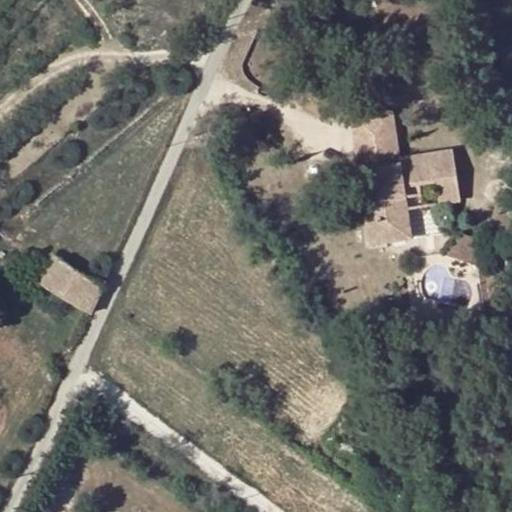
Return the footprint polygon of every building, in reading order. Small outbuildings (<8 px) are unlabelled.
[(389,118),(350,123),(355,167),(364,165),(365,176),(368,192),(370,207),(361,209),(368,250),(409,245),(403,204),(401,193),(417,190),(433,188),(436,209),(459,206),(451,157),(415,161),(417,171),(398,175),(397,170),(387,172),(386,161),(396,159),(389,118)] [(368,192),(365,176),(352,176),(355,194),(368,192)] [(401,193),(403,204),(419,202),(417,190),(401,193)] [(511,247),(496,249),(498,273),(511,271),(511,247)] [(50,255),(32,282),(84,317),(98,287),(50,255)] [(414,316),(402,318),(402,331),(414,330),(414,316)] [(439,408),(440,406),(440,404),(440,402),(439,400),(437,399),(435,398),(433,399),(431,400),(430,402),(429,403),(430,406),(431,408),(433,409),(435,409),(437,409),(439,408)]
